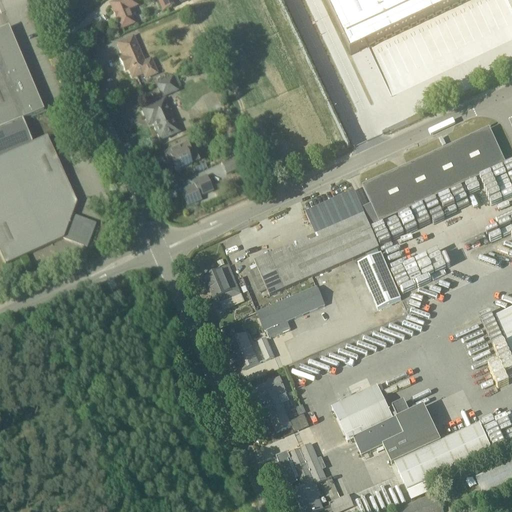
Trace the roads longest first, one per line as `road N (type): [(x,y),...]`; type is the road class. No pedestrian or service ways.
road 1 (unclassified): [(159,248),(500,95)]
road 2 (unclassified): [(270,511),(159,248)]
road 3 (unclassified): [(159,248),(53,0)]
road 4 (unclassified): [(0,316),(159,248)]
